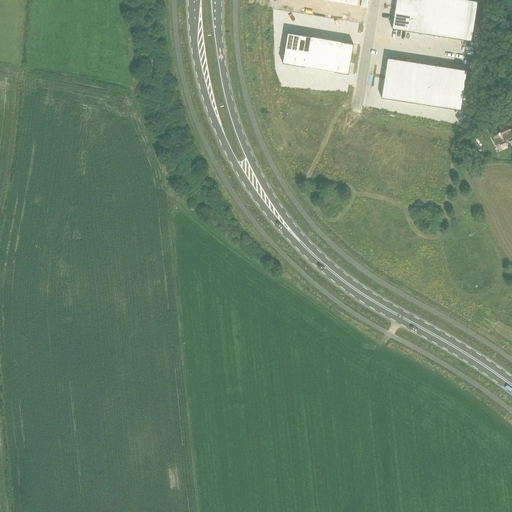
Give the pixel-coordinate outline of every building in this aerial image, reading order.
[(308,0),(358,10),(359,0),(308,0)] [(475,0),(395,0),(391,28),(471,40),(477,0),(475,0)] [(288,32),(283,62),(348,73),(353,43),(288,32)] [(458,109),(466,70),(387,55),(379,94),(458,109)] [(337,104),(312,103),(323,130),(324,130),(325,133),(327,132),(329,139),(328,140),(331,150),(332,150),(335,159),(334,160),(343,182),(430,201),(439,143),(380,132),(379,139),(344,133),(337,104)] [(511,125),(508,117),(486,127),(493,141),(495,145),(511,136),(511,125)]
